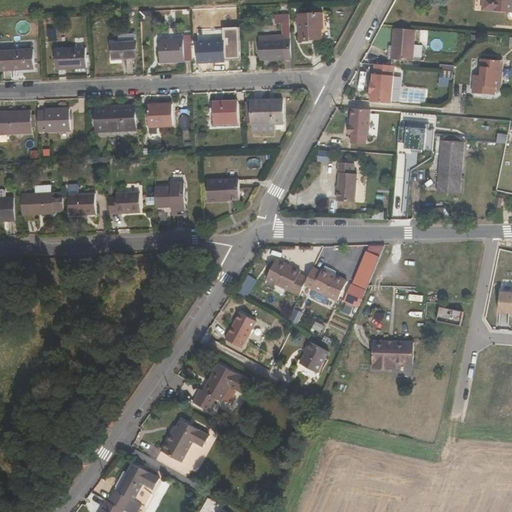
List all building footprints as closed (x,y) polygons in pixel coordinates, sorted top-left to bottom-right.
[(511,0),(483,0),(482,10),(511,12),(511,0)] [(301,40),(324,39),(323,14),(300,14),(301,40)] [(263,41),(260,41),(260,60),(291,59),(291,40),(290,24),(290,15),(276,16),(276,24),(283,24),(284,36),(263,36),(263,41)] [(416,30),(395,28),(393,46),(396,47),(395,59),(413,61),(416,30)] [(192,47),(184,47),(184,40),(158,41),(159,64),(192,63),(192,47)] [(136,42),(113,43),(114,58),(136,57),(136,42)] [(224,42),(198,43),(199,63),(225,62),(224,42)] [(56,70),(87,68),(86,48),(55,50),(56,70)] [(0,53),(1,71),(35,70),(34,51),(0,52),(0,53)] [(473,93),(494,95),(495,87),(501,88),(504,61),(481,59),(479,75),(475,75),(473,93)] [(395,65),(375,64),(375,74),(374,74),(374,82),(372,82),(371,93),(373,93),(372,101),(393,103),(395,65)] [(453,83),(454,70),(441,69),(440,82),(453,83)] [(278,117),(284,117),(284,99),(252,101),(253,123),(278,122),(278,117)] [(237,101),(213,102),(214,124),(238,123),(237,101)] [(251,116),(251,102),(239,102),(240,116),(251,116)] [(159,126),(173,125),(172,104),(148,105),(149,127),(150,127),(151,134),(159,134),(159,126)] [(96,108),(97,131),(136,130),(136,106),(96,108)] [(352,135),(351,144),(366,145),(367,136),(369,136),(371,110),(352,108),(351,125),(349,125),(348,135),(352,135)] [(71,131),(69,109),(38,110),(39,132),(71,131)] [(0,133),(33,132),(32,110),(0,111),(0,133)] [(464,143),(444,141),(442,158),(441,158),(437,193),(459,195),(464,143)] [(337,200),(356,201),(358,174),(354,174),(355,164),(339,162),(338,174),(340,174),(337,200)] [(209,202),(240,200),(239,178),(209,180),(209,202)] [(187,215),(185,182),(171,183),(171,186),(156,187),(157,208),(173,207),(173,215),(187,215)] [(35,186),(35,194),(22,195),(23,222),(32,222),(31,216),(54,215),(54,212),(64,212),(63,198),(53,198),(53,193),(51,193),(51,185),(35,186)] [(96,215),(96,194),(70,195),(70,216),(96,215)] [(141,213),(140,194),(117,194),(117,198),(109,198),(110,214),(141,213)] [(0,220),(16,220),(15,197),(0,198),(0,220)] [(310,281),(301,276),(303,274),(278,261),(268,280),(302,298),(309,283),(310,281)] [(309,283),(341,299),(351,280),(326,267),(325,270),(318,266),(310,281),(309,283)] [(356,284),(348,301),(359,305),(367,288),(356,284)] [(461,326),(464,311),(440,306),(437,321),(461,326)] [(297,324),(303,315),(297,311),(291,320),(297,324)] [(226,339),(242,348),(257,321),(241,312),(226,339)] [(413,345),(403,344),(404,341),(378,339),(378,343),(371,342),(370,359),(376,359),(376,369),(392,370),(392,361),(412,362),(413,345)] [(300,362),(318,373),(329,352),(310,341),(306,349),(307,350),(300,362)] [(412,362),(392,361),(392,370),(396,370),(396,365),(411,366),(412,362)] [(243,392),(250,380),(219,363),(204,391),(201,390),(194,402),(209,411),(216,398),(223,401),(231,386),(243,392)] [(173,432),(170,430),(160,449),(181,460),(193,439),(203,444),(209,432),(181,417),(177,425),(173,432)] [(161,478),(134,463),(118,490),(114,488),(107,500),(123,509),(128,511),(134,511),(140,503),(135,500),(144,484),(155,489),(161,478)] [(102,508),(105,510),(104,511),(121,511),(123,509),(107,500),(102,508)]
